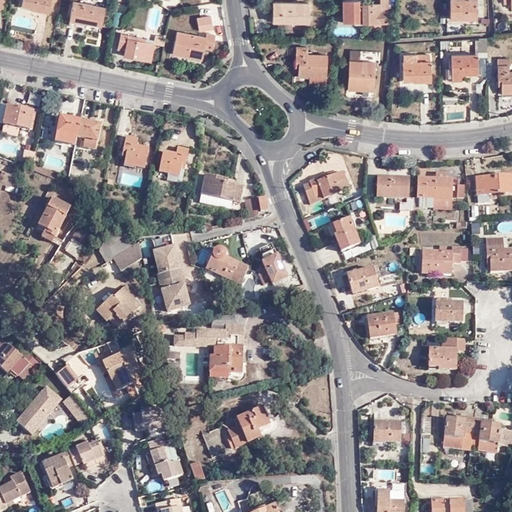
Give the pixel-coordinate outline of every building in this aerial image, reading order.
[(49,12),(52,0),(24,0),(23,5),(34,7),(33,9),(49,12)] [(389,23),(388,0),(380,0),(380,4),(359,4),(358,0),(357,0),(343,0),(343,23),(353,23),(353,24),(389,23)] [(474,18),(473,0),(446,0),(447,18),(474,18)] [(102,27),(107,7),(76,1),(72,20),(102,27)] [(305,23),(305,5),(271,6),(271,24),(305,23)] [(212,51),(214,38),(209,37),(208,39),(178,34),(174,54),(203,60),(205,50),(212,51)] [(139,42),(140,40),(122,36),(119,51),(127,53),(126,58),(152,63),(155,45),(148,44),(139,42)] [(491,36),(482,37),(482,48),(490,48),(491,36)] [(156,46),(166,48),(167,41),(157,39),(156,46)] [(325,89),(326,57),(305,57),(305,50),(295,51),(295,65),(297,65),(298,78),(309,78),(309,88),(325,89)] [(373,95),(373,63),(362,62),(362,52),(348,52),(348,91),(364,91),(364,95),(373,95)] [(417,58),(418,52),(407,52),(407,58),(404,58),(404,76),(416,76),(416,78),(433,77),(432,57),(431,57),(417,58)] [(481,72),(481,53),(456,54),(456,77),(464,77),(464,72),(481,72)] [(511,61),(502,62),(502,75),(508,76),(508,89),(511,89),(511,61)] [(444,93),(444,102),(458,101),(457,92),(444,93)] [(27,94),(25,104),(36,106),(37,96),(27,94)] [(0,111),(0,125),(6,126),(20,129),(33,132),(36,113),(10,108),(1,106),(0,111)] [(59,142),(78,146),(80,138),(83,121),(64,118),(59,142)] [(102,125),(83,121),(80,138),(86,139),(84,148),(97,150),(102,125)] [(20,129),(6,126),(5,134),(19,137),(20,129)] [(141,150),(142,140),(131,138),(128,153),(132,154),(130,166),(146,169),(150,152),(141,150)] [(158,151),(154,171),(176,176),(179,164),(183,165),(187,151),(177,149),(176,155),(158,151)] [(319,198),(356,185),(351,169),(342,173),(340,169),(319,177),(319,178),(313,180),(319,198)] [(122,171),(119,182),(142,187),(145,175),(122,171)] [(511,172),(481,174),(482,193),(495,192),(511,191),(511,172)] [(244,187),(228,184),(223,183),(224,180),(206,175),(202,195),(233,201),(241,203),(244,187)] [(454,178),(419,176),(419,196),(419,199),(422,199),(436,199),(455,199),(454,178)] [(382,196),(414,197),(414,177),(383,177),(382,196)] [(232,210),(233,201),(202,195),(201,203),(232,210)] [(419,199),(419,196),(414,197),(414,201),(406,201),(406,211),(419,211),(419,199)] [(46,230),(44,232),(55,238),(71,209),(53,199),(38,226),(46,230)] [(249,218),(260,216),(257,199),(246,201),(249,218)] [(269,212),(267,199),(260,200),(261,213),(269,212)] [(436,208),(436,199),(422,199),(423,208),(436,208)] [(469,206),(470,217),(481,216),(480,205),(469,206)] [(328,212),(309,219),(312,228),(331,221),(328,212)] [(364,241),(356,214),(338,219),(342,232),(338,233),(343,248),(364,241)] [(80,244),(81,242),(86,236),(79,231),(74,239),(76,241),(80,244)] [(55,238),(44,232),(42,236),(53,242),(55,238)] [(101,254),(107,264),(115,260),(133,250),(125,236),(107,245),(101,254)] [(511,246),(509,247),(509,236),(488,236),(488,261),(492,261),(492,268),(511,267),(511,246)] [(82,245),(80,244),(76,241),(67,253),(73,257),(82,245)] [(87,246),(81,242),(80,244),(82,245),(73,257),(77,260),(87,246)] [(272,283),(288,278),(273,244),(260,249),(264,256),(263,262),(267,271),(260,274),(265,286),(272,283)] [(463,259),(463,245),(454,244),(453,249),(424,248),(424,272),(440,273),(440,265),(453,266),(454,260),(464,260),(463,259)] [(143,261),(140,246),(133,250),(115,260),(122,273),(143,261)] [(158,274),(161,283),(184,277),(176,247),(155,252),(160,274),(158,274)] [(243,286),(250,269),(229,259),(228,262),(225,260),(227,254),(225,251),(224,250),(221,249),(218,250),(216,252),(208,270),(243,286)] [(383,287),(378,264),(353,269),(357,289),(373,286),(374,289),(383,287)] [(440,265),(440,273),(453,273),(453,266),(440,265)] [(184,277),(161,283),(168,311),(191,306),(184,277)] [(112,297),(99,308),(109,319),(116,314),(124,323),(141,308),(134,300),(137,297),(127,286),(113,298),(112,297)] [(463,321),(463,302),(446,302),(445,297),(434,297),(433,320),(463,321)] [(109,319),(99,308),(96,310),(107,322),(109,319)] [(116,314),(109,319),(118,329),(124,323),(116,314)] [(370,319),(372,335),(390,333),(390,337),(400,336),(399,325),(404,323),(402,314),(370,319)] [(158,327),(159,333),(169,332),(168,324),(158,326),(158,327)] [(175,347),(218,348),(225,348),(225,346),(239,346),(239,336),(244,336),(245,326),(227,325),(226,331),(198,330),(197,334),(186,334),(186,337),(175,336),(175,347)] [(465,351),(465,340),(442,339),(441,348),(428,348),(427,365),(439,366),(439,369),(455,369),(456,351),(465,351)] [(18,375),(28,363),(0,340),(0,369),(6,375),(9,372),(16,378),(18,375)] [(115,367),(124,387),(143,378),(131,348),(121,352),(123,356),(116,359),(114,355),(104,359),(105,360),(108,369),(109,369),(115,367)] [(123,356),(121,352),(120,348),(113,351),(114,355),(116,359),(123,356)] [(245,378),(247,352),(234,350),(234,354),(218,352),(217,360),(213,360),(212,375),(231,376),(231,373),(236,373),(236,377),(245,378)] [(34,367),(28,363),(18,375),(24,379),(34,367)] [(69,364),(57,374),(69,388),(80,379),(69,364)] [(117,390),(124,387),(115,367),(109,369),(117,390)] [(49,388),(26,415),(41,427),(63,400),(49,388)] [(83,426),(93,418),(72,393),(63,401),(83,426)] [(157,423),(158,427),(166,426),(164,405),(143,408),(143,413),(134,414),(136,429),(145,428),(145,425),(157,423)] [(235,451),(260,440),(256,431),(269,426),(268,425),(263,412),(237,423),(240,430),(228,435),(235,451)] [(41,427),(26,415),(19,424),(33,436),(41,427)] [(473,435),(479,436),(480,417),(463,415),(463,420),(452,419),(449,447),(468,448),(469,438),(472,438),(473,435)] [(495,419),(480,417),(479,436),(486,437),(485,445),(485,448),(486,450),(505,453),(507,443),(511,443),(511,431),(508,431),(509,425),(495,423),(495,419)] [(378,445),(407,447),(408,425),(378,423),(378,445)] [(256,431),(260,440),(275,434),(276,432),(276,429),(274,427),(273,425),(268,425),(269,426),(256,431)] [(157,438),(148,442),(158,469),(161,467),(163,472),(165,479),(183,472),(178,459),(170,462),(170,460),(168,460),(163,447),(167,446),(165,440),(164,436),(157,438)] [(486,437),(479,436),(479,439),(478,445),(485,445),(486,437)] [(75,464),(75,465),(83,462),(84,464),(95,459),(96,461),(104,458),(101,449),(98,442),(97,441),(89,444),(88,442),(69,450),(75,464)] [(69,466),(75,464),(69,450),(61,453),(62,455),(43,463),(50,479),(50,480),(58,476),(62,484),(74,478),(69,466)] [(200,462),(191,464),(196,479),(205,479),(200,462)] [(428,474),(438,474),(438,465),(438,463),(427,463),(428,474)] [(0,487),(0,494),(5,506),(14,502),(13,499),(12,498),(19,495),(19,496),(30,492),(25,479),(21,472),(11,476),(13,481),(0,487)] [(168,478),(170,485),(179,483),(177,475),(168,478)] [(63,486),(62,484),(58,476),(50,480),(50,479),(48,480),(52,490),(63,486)] [(227,488),(219,492),(227,509),(236,505),(227,488)] [(390,503),(389,493),(376,493),(376,511),(404,511),(404,503),(390,503)] [(404,493),(389,493),(390,503),(404,503),(404,493)] [(183,511),(183,507),(181,499),(179,499),(178,497),(175,497),(175,500),(166,502),(157,504),(158,511),(183,511)] [(467,511),(467,501),(435,501),(435,511),(467,511)]
